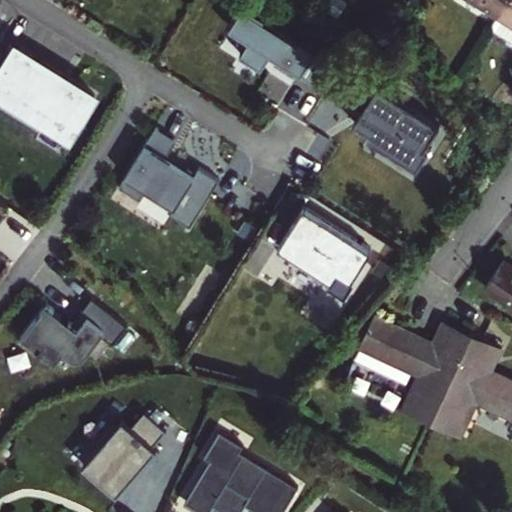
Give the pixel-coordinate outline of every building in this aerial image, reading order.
[(483,0),(502,11),(508,0),(483,0)] [(511,0),(508,0),(502,11),(493,26),(511,38),(511,0)] [(249,37),(240,52),(262,65),(272,50),(280,55),(278,58),(299,71),(315,46),(294,33),(292,35),(264,18),(265,15),(246,3),(236,20),(233,26),(249,37)] [(237,52),(244,40),(226,30),(219,42),(237,52)] [(16,44),(0,69),(0,79),(19,91),(14,98),(45,118),(50,111),(73,125),(94,92),(16,44)] [(119,186),(140,198),(146,188),(174,206),(170,212),(190,225),(220,178),(199,165),(194,173),(166,156),(177,139),(156,126),(119,186)] [(304,204),(278,245),(346,288),(371,247),(304,204)] [(511,260),(504,256),(486,284),(511,300),(511,260)] [(47,302),(18,340),(36,354),(40,349),(55,361),(64,350),(74,357),(83,356),(89,348),(98,355),(110,339),(102,333),(106,327),(82,309),(72,322),(47,302)] [(438,339),(378,311),(363,342),(423,371),(407,404),(433,416),(474,330),(448,318),(438,339)] [(474,330),(433,416),(463,430),(478,398),(511,413),(511,374),(493,365),(503,343),(474,330)] [(116,425),(113,422),(97,441),(100,444),(83,464),(117,493),(138,469),(141,471),(159,449),(153,444),(166,429),(144,410),(131,425),(123,418),(116,425)] [(211,456),(186,497),(208,510),(213,502),(230,511),(240,511),(247,501),(265,511),(280,511),(298,483),(240,448),(244,442),(221,428),(206,453),(211,456)]
